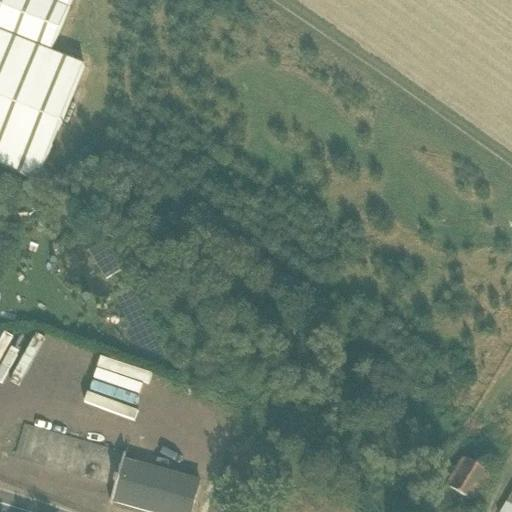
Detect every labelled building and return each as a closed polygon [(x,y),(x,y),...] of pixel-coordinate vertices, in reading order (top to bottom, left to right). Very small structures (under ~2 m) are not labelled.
[(66,18),(20,0),(0,0),(0,33),(52,54),(66,18)] [(20,0),(66,18),(73,0),(20,0)] [(85,67),(52,54),(0,33),(0,166),(40,182),(85,67)] [(106,279),(122,269),(105,241),(89,251),(106,279)] [(112,501),(123,462),(128,446),(29,419),(13,479),(112,501)] [(123,462),(112,501),(148,511),(192,511),(201,484),(169,474),(169,463),(158,460),(152,469),(123,462)] [(449,489),(472,504),(490,475),(465,461),(449,489)] [(511,511),(511,496),(502,511),(511,511)]
